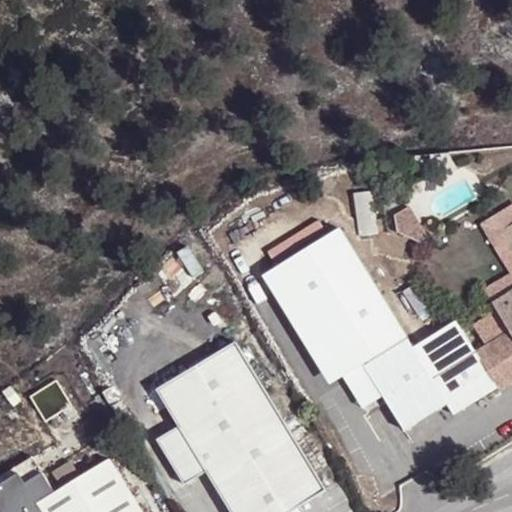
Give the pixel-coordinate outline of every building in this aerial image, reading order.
[(411,206),(396,214),(396,233),(420,245),(434,232),(430,222),(421,227),(411,206)] [(511,286),(482,303),(511,351),(511,218),(495,230),(507,252),(511,249),(511,286)] [(278,267),(265,275),(331,383),(343,376),(363,409),(384,396),(404,429),(446,404),(455,418),(502,390),(459,320),(413,348),(338,224),(327,231),(319,219),(267,250),(278,267)] [(208,473),(232,511),(291,511),(326,492),(237,343),(158,390),(180,428),(156,441),(185,487),(208,473)] [(16,471),(0,479),(0,511),(142,511),(113,460),(54,494),(40,470),(21,481),(16,471)] [(56,470),(63,484),(78,476),(71,462),(56,470)]
